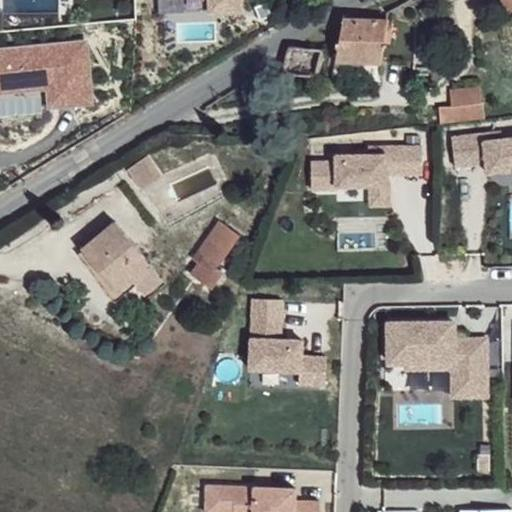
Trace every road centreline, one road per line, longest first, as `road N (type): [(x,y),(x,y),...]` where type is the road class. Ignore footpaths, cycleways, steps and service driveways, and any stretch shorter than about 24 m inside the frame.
road 1 (tertiary): [(0,210),(357,0)]
road 2 (residential): [(511,287),(381,289),(363,297),(348,511)]
